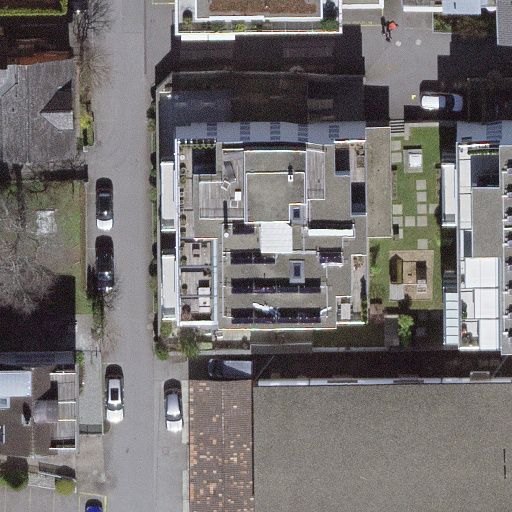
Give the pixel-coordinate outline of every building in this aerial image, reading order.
[(173,0),(174,20),(370,18),(369,0),(173,0)] [(511,0),(410,0),(412,28),(500,26),(511,25),(511,0)] [(19,31),(0,26),(0,152),(77,153),(78,51),(17,50),(19,31)] [(367,126),(365,77),(178,81),(159,94),(167,366),(314,362),(313,312),(389,310),(387,236),(403,236),(402,222),(400,125),(367,126)] [(511,125),(484,126),(485,221),(402,222),(403,236),(404,353),(511,351),(511,125)] [(2,341),(0,341),(0,383),(42,383),(42,446),(80,446),(80,360),(2,359),(2,341)] [(511,511),(511,379),(265,381),(265,511),(511,511)]
